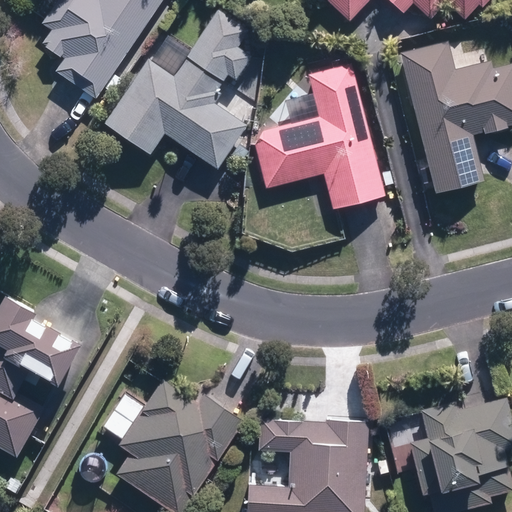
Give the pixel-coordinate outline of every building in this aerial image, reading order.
[(58,0),(43,24),(55,31),(49,41),(69,54),(60,68),(103,95),(162,0),(58,0)] [(337,0),(357,17),(371,0),(399,0),(409,8),(416,0),(417,0),(435,16),(449,0),(454,0),(470,14),(482,0),(487,5),(490,0),(337,0)] [(245,78),(262,53),(245,42),(255,26),(222,4),(178,70),(155,54),(112,118),(157,148),(171,127),(225,163),(232,151),(246,160),(254,147),(241,138),(260,110),(234,93),(227,103),(217,96),(234,71),(245,78)] [(511,62),(498,66),(495,57),(460,66),(452,36),(405,49),(442,186),(491,173),(480,132),(511,124),(511,62)] [(322,111),(256,128),(271,185),(329,170),(338,205),(389,192),(355,60),(312,71),(322,111)] [(25,394),(40,366),(64,379),(87,333),(44,310),(47,305),(13,287),(0,312),(0,439),(25,453),(49,406),(25,394)] [(126,389),(99,430),(124,447),(128,442),(136,447),(121,469),(185,511),(186,511),(251,415),(207,385),(200,395),(169,374),(149,404),(126,389)] [(511,431),(511,402),(510,393),(487,399),(485,390),(426,405),(433,429),(413,434),(428,490),(435,488),(441,511),(443,511),(497,498),(495,493),(511,488),(511,453),(507,433),(511,431)] [(367,432),(368,416),(331,414),(330,417),(267,414),(266,443),(295,444),(293,480),(283,480),(283,475),(274,474),(274,480),(255,479),(254,511),(265,511),(370,511),(374,432),(367,432)]
